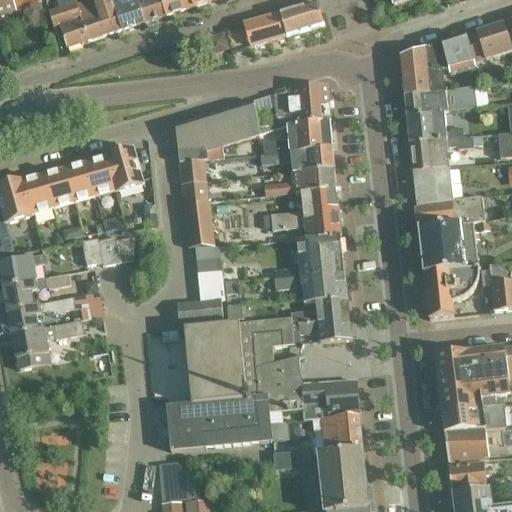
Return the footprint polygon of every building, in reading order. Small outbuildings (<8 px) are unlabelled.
[(0,0),(0,20),(15,15),(14,14),(40,5),(38,0),(0,0)] [(88,44),(76,7),(73,0),(56,0),(60,12),(49,15),(54,30),(59,29),(67,51),(88,44)] [(121,33),(109,0),(100,0),(93,2),(76,7),(88,44),(121,33)] [(109,0),(121,33),(144,26),(135,0),(109,0)] [(165,19),(159,0),(135,0),(144,26),(165,19)] [(159,0),(165,19),(193,10),(189,0),(159,0)] [(189,0),(193,10),(220,1),(219,0),(189,0)] [(390,0),(393,9),(421,0),(390,0)] [(243,27),(250,51),(286,41),(287,42),(324,30),(316,5),(243,27)] [(511,25),(503,28),(511,54),(511,53),(511,25)] [(231,57),(250,51),(243,27),(224,33),(231,57)] [(511,55),(511,54),(503,28),(466,40),(474,65),(485,62),(486,63),(511,55)] [(227,53),(222,38),(207,43),(212,57),(227,53)] [(476,72),(474,65),(466,40),(442,48),(449,74),(450,78),(476,72)] [(443,76),(449,74),(442,48),(437,49),(401,61),(405,100),(446,95),(445,91),(443,76)] [(275,112),(328,106),(326,89),(291,93),(274,99),(275,112)] [(407,121),(443,117),(477,112),(474,91),(455,93),(446,95),(405,100),(407,121)] [(206,153),(222,149),(259,137),(253,106),(243,108),(175,128),(178,154),(205,151),(206,153)] [(292,128),(330,124),(328,106),(275,112),(275,121),(291,120),(292,128)] [(410,147),(463,141),(462,132),(449,133),(449,136),(446,136),(443,117),(407,121),(410,147)] [(264,158),(332,152),(330,124),(292,128),(287,129),(289,143),(263,146),(264,158)] [(511,137),(498,138),(500,162),(511,161),(511,137)] [(447,152),(458,151),(458,153),(474,152),(473,150),(473,140),(463,141),(410,147),(413,175),(449,172),(447,152)] [(481,140),(473,140),(473,150),(482,149),(481,140)] [(203,164),(224,162),(222,149),(206,153),(205,151),(178,154),(179,165),(203,164)] [(134,151),(106,159),(106,160),(116,195),(116,196),(144,188),(134,151)] [(292,176),(334,172),(332,152),(264,158),(260,159),(261,169),(291,166),(292,176)] [(106,160),(85,166),(95,201),(116,195),(106,160)] [(206,186),(203,164),(179,165),(182,188),(206,186)] [(95,201),(85,166),(65,172),(75,207),(95,201)] [(75,207),(65,172),(44,178),(54,213),(75,207)] [(266,200),(301,197),(336,193),(334,172),(292,176),(293,187),(265,189),(266,200)] [(453,205),(452,204),(449,172),(413,175),(417,209),(453,205)] [(54,213),(44,178),(23,184),(33,219),(54,213)] [(33,219),(23,184),(23,183),(0,189),(0,207),(6,227),(33,219)] [(184,208),(208,205),(206,186),(182,188),(184,208)] [(306,243),(341,240),(336,193),(301,197),(301,198),(299,198),(296,203),(296,208),(300,210),(303,210),(303,212),(299,212),(296,216),(270,218),(272,234),(299,232),(299,229),(304,229),(306,243)] [(472,226),(484,225),(482,201),(452,204),(453,205),(417,209),(420,232),(472,226)] [(141,205),(144,232),(158,230),(155,205),(141,205)] [(189,252),(195,252),(214,251),(209,205),(208,205),(184,208),(189,252)] [(83,236),(96,233),(93,222),(81,226),(83,236)] [(106,234),(119,231),(116,222),(104,226),(106,234)] [(490,234),(488,225),(477,227),(479,236),(490,234)] [(478,270),(472,226),(420,232),(425,278),(467,273),(467,272),(478,270)] [(61,233),(64,243),(84,239),(81,228),(61,233)] [(38,239),(22,244),(25,257),(42,252),(42,251),(38,239)] [(134,240),(116,241),(121,267),(134,265),(134,240)] [(301,282),(345,278),(341,240),(306,243),(297,244),(301,282)] [(87,270),(103,267),(103,270),(121,267),(116,241),(99,247),(98,243),(82,246),(87,270)] [(13,248),(0,250),(0,253),(2,262),(15,260),(13,248)] [(196,263),(220,261),(219,250),(214,251),(195,252),(196,263)] [(0,273),(3,291),(36,284),(34,270),(44,268),(42,258),(0,265),(0,273)] [(197,276),(221,274),(220,261),(196,263),(197,276)] [(511,284),(507,285),(505,268),(488,269),(493,316),(511,313),(511,284)] [(477,284),(479,276),(478,270),(467,272),(467,273),(425,278),(430,324),(453,322),(451,307),(464,301),(467,299),(468,298),(469,297),(471,295),(473,293),(474,291),(475,290),(476,287),(477,284)] [(294,273),(274,275),(275,282),(275,283),(295,281),(294,279),(294,273)] [(198,288),(222,286),(221,274),(197,276),(198,288)] [(8,315),(33,310),(31,295),(48,292),(49,294),(71,290),(69,278),(36,284),(3,291),(8,315)] [(304,306),(316,305),(347,302),(345,278),(301,282),(295,283),(295,281),(275,283),(275,282),(266,283),(267,294),(302,291),(304,306)] [(238,284),(226,285),(228,298),(239,297),(238,284)] [(222,286),(198,288),(200,305),(177,308),(179,328),(223,323),(221,304),(224,303),(222,286)] [(275,296),(245,294),(244,307),(275,309),(275,296)] [(99,298),(73,302),(75,313),(79,312),(81,325),(103,321),(99,298)] [(12,338),(38,333),(35,319),(53,316),(53,317),(75,313),(73,302),(33,310),(8,315),(12,338)] [(349,323),(347,303),(347,302),(316,305),(317,314),(291,316),(291,322),(297,322),(297,328),(349,323)] [(241,308),(226,309),(228,323),(243,321),(241,308)] [(291,322),(184,332),(192,407),(246,402),(243,373),(300,368),(300,361),(275,367),(273,351),(301,348),(300,338),(299,327),(297,328),(292,328),(291,322)] [(349,323),(299,327),(300,338),(308,337),(308,339),(318,338),(318,337),(320,336),(321,347),(352,344),(349,323)] [(55,344),(84,338),(81,325),(38,333),(12,338),(16,363),(18,363),(20,373),(50,367),(47,355),(50,355),(47,342),(55,340),(55,344)] [(178,335),(161,336),(162,346),(178,345),(178,335)] [(504,376),(508,375),(506,352),(436,360),(442,415),(495,409),(494,399),(506,398),(504,376)] [(301,388),(304,388),(302,384),(301,380),(300,376),(300,372),(300,368),(243,373),(246,402),(192,407),(166,409),(171,455),(272,446),(270,426),(269,417),(302,414),(301,388)] [(321,421),(359,418),(356,385),(304,388),(301,388),(302,414),(303,423),(321,422),(321,421)] [(500,419),(500,415),(499,409),(495,409),(442,415),(445,436),(485,433),(484,420),(500,419)] [(363,453),(359,419),(359,418),(321,421),(321,422),(325,458),(363,453)] [(286,425),(270,426),(272,446),(288,444),(286,425)] [(485,433),(445,436),(448,467),(488,463),(485,433)] [(323,511),(369,511),(363,453),(325,458),(318,459),(323,511)] [(301,472),(300,456),(273,457),(275,474),(301,472)] [(187,464),(158,466),(161,502),(189,500),(187,464)] [(453,498),(490,493),(508,491),(507,482),(491,484),(491,487),(487,488),(485,467),(449,471),(452,497),(453,497),(453,498)] [(511,511),(511,509),(492,511),(490,493),(453,498),(454,511),(511,511)] [(221,511),(220,503),(210,504),(185,505),(185,511),(221,511)]
